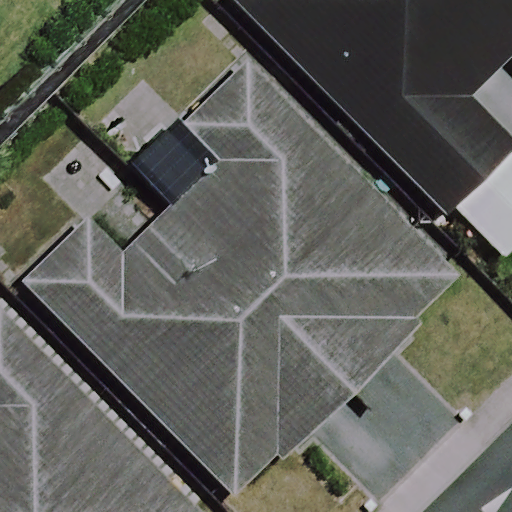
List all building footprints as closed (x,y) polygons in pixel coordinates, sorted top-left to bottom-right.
[(456,114),(496,73),(422,0),(230,0),(221,9),(441,224),(504,160),(456,114)] [(511,0),(422,0),(496,73),(511,56),(511,0)] [(431,277),(218,68),(157,129),(192,164),(157,199),(340,379),(394,325),(389,320),(431,277)] [(340,379),(157,199),(95,262),(61,228),(1,289),(213,497),(250,460),(255,465),(340,379)] [(171,511),(0,343),(0,511),(171,511)]
